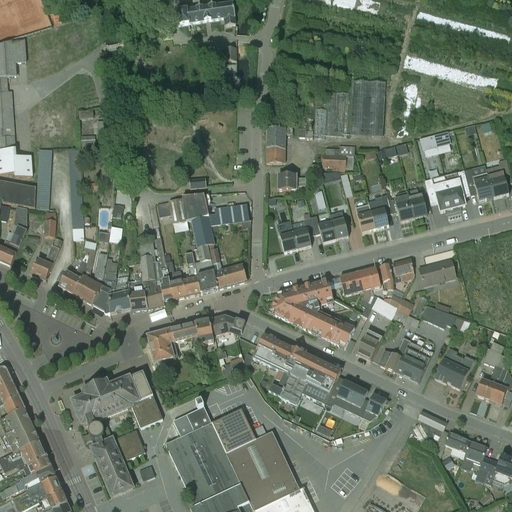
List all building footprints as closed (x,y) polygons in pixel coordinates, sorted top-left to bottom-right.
[(234,22),(230,6),(185,12),(174,14),(176,31),(188,29),(223,24),(223,30),(234,29),(234,22)] [(0,48),(0,176),(17,175),(18,181),(34,180),(33,158),(19,159),(19,152),(16,152),(12,95),(9,95),(9,80),(18,79),(17,66),(28,66),(27,43),(0,48)] [(237,50),(224,50),(224,64),(237,64),(237,50)] [(314,111),(313,138),(383,141),(386,86),(353,84),(352,95),(329,94),(328,112),(314,111)] [(111,123),(97,124),(98,139),(112,138),(111,123)] [(487,131),(490,141),(501,138),(498,128),(487,131)] [(267,167),(287,167),(287,130),(267,130),(267,167)] [(95,149),(95,138),(80,138),(81,149),(95,149)] [(456,138),(428,144),(432,164),(460,159),(456,138)] [(346,153),(332,152),(331,175),(357,176),(358,150),(346,150),(346,153)] [(406,162),(417,159),(415,150),(404,152),(406,162)] [(85,151),(75,151),(78,243),(89,242),(85,151)] [(402,151),(391,153),(394,162),(404,160),(402,151)] [(459,161),(452,163),(454,170),(461,168),(459,161)] [(496,201),(510,198),(505,177),(491,180),(496,201)] [(279,194),(299,194),(299,178),(279,178),(279,194)] [(355,179),(347,181),(354,205),(361,202),(355,179)] [(496,201),(491,180),(476,184),(481,205),(496,201)] [(455,213),(468,210),(461,183),(448,186),(455,213)] [(455,213),(448,186),(435,190),(442,217),(455,213)] [(388,194),(384,187),(377,191),(380,197),(388,194)] [(227,204),(252,203),(252,196),(227,198),(227,204)] [(329,196),(321,198),(326,215),(333,213),(329,196)] [(401,226),(429,219),(423,197),(395,204),(401,226)] [(173,219),(169,207),(163,209),(167,221),(173,219)] [(218,228),(250,223),(247,208),(216,214),(218,228)] [(363,238),(379,235),(373,208),(357,212),(363,238)] [(338,244),(352,241),(347,221),(333,225),(338,244)] [(338,244),(333,225),(320,228),(325,247),(338,244)] [(181,237),(196,236),(196,227),(181,228),(181,237)] [(19,228),(12,245),(29,252),(36,235),(19,228)] [(297,253),(312,249),(308,233),(293,236),(297,253)] [(116,245),(116,236),(103,236),(103,245),(116,245)] [(297,253),(293,236),(281,239),(286,256),(297,253)] [(103,254),(103,245),(92,244),(91,253),(103,254)] [(20,256),(1,247),(0,247),(0,264),(12,270),(20,256)] [(99,284),(109,286),(115,259),(106,257),(99,284)] [(32,279),(47,285),(54,268),(40,262),(32,279)] [(398,286),(416,281),(411,263),(393,267),(398,286)] [(424,291),(457,282),(452,263),(419,272),(424,291)] [(180,265),(173,267),(177,282),(184,281),(180,265)] [(398,286),(393,267),(378,271),(382,289),(398,286)] [(365,294),(382,289),(378,271),(360,275),(365,294)] [(60,291),(74,299),(85,280),(70,272),(60,291)] [(221,293),(235,289),(231,272),(217,276),(221,293)] [(365,294),(360,275),(343,279),(347,298),(365,294)] [(221,293),(217,276),(199,281),(204,297),(221,293)] [(83,304),(94,284),(85,280),(74,299),(83,304)] [(192,301),(204,297),(199,281),(187,284),(192,301)] [(83,304),(94,309),(104,290),(94,284),(83,304)] [(192,301),(187,284),(176,287),(180,304),(192,301)] [(275,318),(344,351),(353,332),(321,317),(323,314),(322,311),(334,307),(328,284),(278,298),(271,313),(277,315),(275,318)] [(166,307),(180,304),(176,287),(162,290),(163,292),(166,307)] [(106,316),(112,318),(110,299),(110,292),(104,290),(94,309),(106,316)] [(163,292),(147,295),(149,314),(166,310),(166,307),(163,292)] [(131,297),(133,316),(149,314),(147,295),(131,297)] [(131,297),(121,298),(123,317),(133,316),(131,297)] [(110,299),(112,318),(123,317),(121,298),(110,299)] [(443,333),(474,341),(478,326),(455,321),(458,312),(444,309),(442,314),(432,312),(429,325),(410,320),(409,324),(413,325),(411,332),(438,339),(438,336),(426,333),(428,327),(443,330),(443,333)] [(217,341),(228,338),(222,319),(212,322),(217,341)] [(217,341),(212,322),(198,326),(202,340),(203,345),(217,341)] [(177,346),(202,340),(198,326),(173,333),(177,346)] [(177,346),(173,333),(148,340),(156,367),(177,361),(173,348),(177,346)] [(358,357),(373,364),(384,341),(369,334),(358,357)] [(255,361),(334,399),(345,376),(266,338),(255,361)] [(397,375),(421,387),(436,358),(411,346),(397,375)] [(378,367),(393,375),(402,358),(387,350),(378,367)] [(449,389),(461,361),(449,356),(437,384),(449,389)] [(496,356),(492,370),(508,374),(511,361),(496,356)] [(248,360),(237,365),(242,375),(252,371),(248,360)] [(449,389),(463,395),(475,366),(461,361),(449,389)] [(0,410),(3,409),(0,401),(0,400),(15,394),(6,375),(1,373),(0,373),(0,410)] [(81,395),(84,401),(70,406),(80,430),(83,429),(85,433),(84,437),(85,441),(86,443),(90,445),(91,446),(92,450),(87,452),(92,466),(108,504),(134,494),(122,466),(144,457),(135,436),(112,445),(111,441),(99,446),(97,442),(99,439),(99,436),(96,432),(94,431),(92,430),(92,429),(132,413),(140,433),(164,423),(144,376),(109,390),(106,384),(95,389),(81,395)] [(493,405),(501,382),(485,377),(477,399),(493,405)] [(337,409),(359,419),(372,392),(350,381),(337,409)] [(493,405),(507,410),(511,397),(511,386),(501,382),(493,405)] [(9,421),(25,414),(15,394),(0,400),(0,401),(3,409),(9,421)] [(376,394),(367,416),(381,422),(390,400),(376,394)] [(174,426),(182,443),(167,450),(194,511),(195,511),(241,492),(226,459),(257,445),(243,414),(213,427),(203,406),(197,409),(200,415),(174,426)] [(26,453),(42,446),(25,414),(9,421),(26,453)] [(441,442),(448,427),(422,415),(415,430),(441,442)] [(336,443),(339,435),(327,429),(323,436),(336,443)] [(446,446),(465,454),(471,440),(453,431),(446,446)] [(195,511),(314,511),(304,489),(299,491),(274,437),(257,445),(226,459),(241,492),(195,511)] [(344,452),(355,448),(352,441),(342,446),(344,452)] [(466,462),(483,469),(491,451),(473,444),(466,462)] [(33,470),(50,463),(42,446),(26,453),(33,470)] [(412,448),(410,454),(421,457),(422,451),(412,448)] [(498,476),(511,481),(511,459),(505,457),(498,476)] [(37,479),(53,472),(50,463),(33,470),(37,479)] [(150,471),(139,476),(143,486),(155,481),(150,471)] [(37,479),(42,489),(58,482),(53,472),(37,479)] [(48,503),(64,496),(58,482),(42,489),(48,503)] [(321,489),(311,493),(314,499),(324,495),(321,489)] [(48,503),(52,511),(57,511),(69,507),(64,496),(48,503)]
